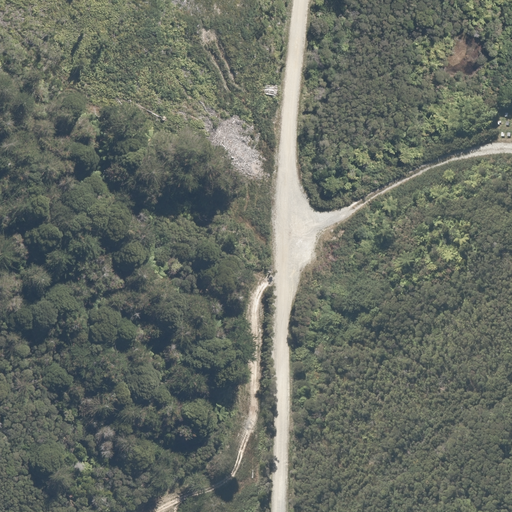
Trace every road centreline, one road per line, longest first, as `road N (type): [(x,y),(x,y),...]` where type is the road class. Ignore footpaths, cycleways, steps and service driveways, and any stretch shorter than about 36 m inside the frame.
road 1 (unclassified): [(301,0),(286,149),(276,511)]
road 2 (track): [(284,231),(345,213),(441,164),(511,150)]
